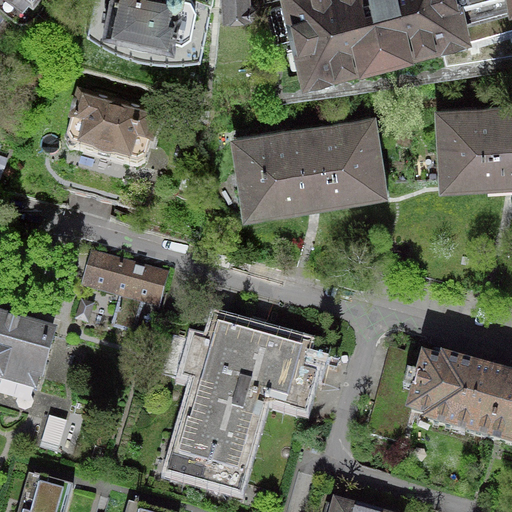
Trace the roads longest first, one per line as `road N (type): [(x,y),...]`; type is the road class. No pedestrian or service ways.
road 1 (residential): [(0,209),(374,316)]
road 2 (residential): [(374,316),(340,460),(359,477),(480,511)]
road 3 (residential): [(374,316),(511,354)]
